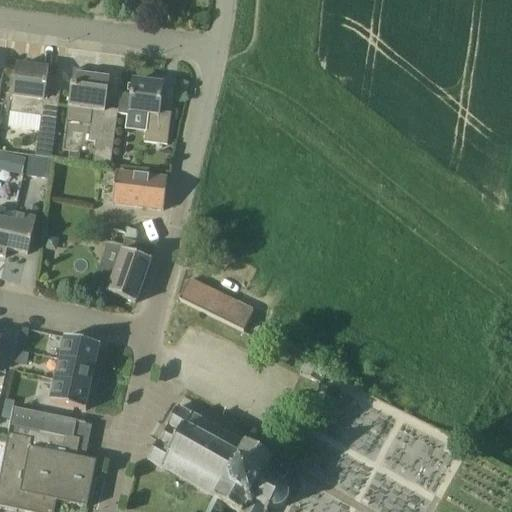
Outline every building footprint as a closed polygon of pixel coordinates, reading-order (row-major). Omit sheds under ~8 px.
[(17,66),(14,86),(10,113),(41,117),(36,157),(51,159),(60,92),(46,90),(48,71),(17,66)] [(109,79),(93,77),(94,73),(73,70),(66,123),(90,125),(88,142),(97,143),(94,165),(109,167),(115,119),(104,118),(109,79)] [(144,144),(147,144),(167,146),(171,114),(170,114),(169,122),(158,120),(162,86),(133,83),(131,97),(120,95),(118,112),(117,111),(117,114),(130,116),(130,113),(148,115),(144,144)] [(0,171),(11,174),(15,158),(0,154),(0,171)] [(29,158),(27,178),(47,181),(50,161),(29,158)] [(164,213),(170,181),(117,171),(110,203),(164,213)] [(28,256),(32,236),(39,209),(27,206),(24,217),(16,215),(15,221),(13,221),(12,223),(13,224),(7,251),(28,256)] [(13,221),(4,218),(6,209),(0,207),(0,257),(6,259),(7,251),(13,224),(12,223),(13,221)] [(155,249),(122,237),(127,213),(108,210),(102,244),(123,249),(116,269),(100,265),(92,290),(136,305),(155,249)] [(58,246),(59,239),(47,236),(44,249),(51,251),(58,246)] [(189,281),(179,301),(243,334),(253,313),(189,281)] [(95,369),(99,347),(64,340),(60,361),(95,369)] [(28,341),(27,351),(35,353),(36,343),(28,341)] [(90,390),(95,369),(60,361),(55,382),(90,390)] [(24,364),(21,374),(29,376),(31,366),(24,364)] [(300,376),(320,385),(325,373),(305,364),(300,376)] [(85,411),(90,390),(55,382),(50,404),(85,411)] [(11,421),(14,410),(4,407),(1,418),(11,421)] [(283,488),(282,487),(283,485),(290,471),(272,461),(249,448),(250,445),(246,443),(245,446),(177,408),(171,428),(168,430),(160,442),(159,442),(147,462),(214,500),(213,503),(216,505),(218,503),(233,511),(268,511),(269,511),(269,510),(272,511),(275,511),(277,511),(279,510),(281,509),(283,508),(284,506),(286,504),(287,502),(287,500),(287,498),(287,496),(287,494),(286,491),(284,490),(283,488)] [(54,511),(56,502),(69,505),(82,508),(87,509),(98,459),(87,457),(86,456),(76,454),(79,441),(73,440),(76,424),(86,426),(86,424),(14,410),(11,421),(0,476),(0,508),(1,509),(13,511),(17,511),(18,511),(54,511)]
